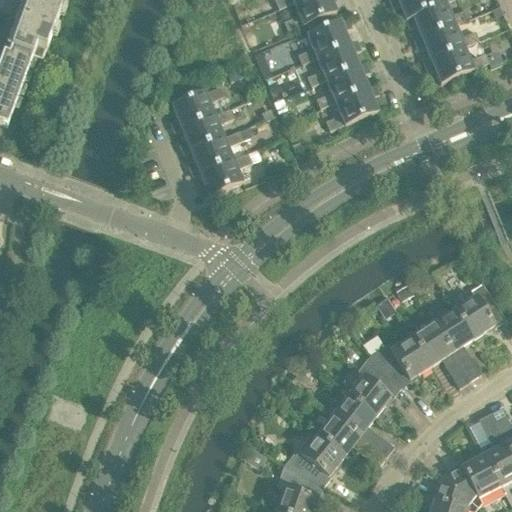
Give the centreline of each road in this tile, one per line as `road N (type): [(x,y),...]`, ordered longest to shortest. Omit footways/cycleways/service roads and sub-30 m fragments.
road 1 (tertiary): [(100,511),(170,348),(236,265)]
road 2 (residential): [(236,265),(0,177)]
road 3 (tertiary): [(236,265),(305,212),(430,150)]
road 4 (residential): [(379,511),(411,458),(511,383)]
road 5 (residential): [(430,150),(363,0)]
